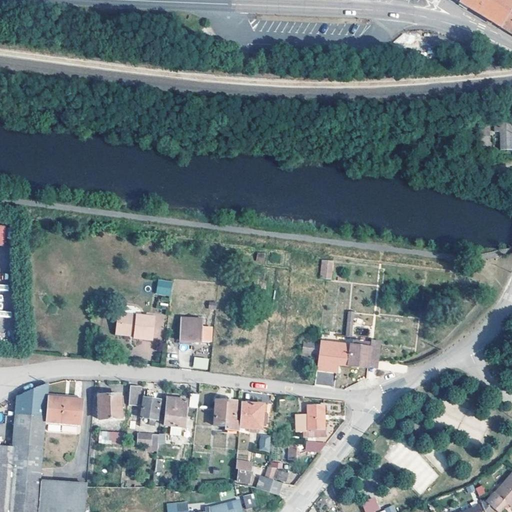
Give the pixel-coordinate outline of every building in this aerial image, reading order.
[(486,18),(499,26),(511,4),(511,0),(457,0),(477,12),(486,18)] [(511,4),(499,26),(511,33),(511,4)] [(492,122),(492,130),(499,130),(499,149),(510,148),(509,122),(492,122)] [(488,150),(487,125),(478,126),(479,151),(488,150)] [(330,261),(321,260),(318,278),(328,280),(330,261)] [(162,291),(164,279),(153,277),(152,290),(162,291)] [(152,318),(118,314),(116,330),(133,333),(133,336),(133,338),(150,340),(152,318)] [(202,318),(179,317),(178,340),(201,341),(202,318)] [(318,341),(318,344),(317,352),(315,369),(335,371),(336,363),(367,366),(369,347),(349,345),(318,341)] [(378,342),(369,341),(369,347),(367,366),(375,367),(378,342)] [(318,344),(304,342),(303,351),(317,352),(318,344)] [(207,369),(208,360),(194,359),(193,367),(207,369)] [(37,511),(42,435),(43,422),(46,398),(47,383),(40,386),(16,396),(13,435),(12,446),(0,444),(0,511),(37,511)] [(139,387),(130,386),(129,405),(137,406),(139,387)] [(152,391),(146,390),(145,398),(142,400),(139,417),(156,420),(159,400),(152,399),(152,391)] [(198,393),(189,392),(188,405),(196,406),(198,393)] [(120,419),(119,394),(98,395),(98,420),(120,419)] [(80,401),(46,398),(43,422),(79,424),(80,401)] [(185,399),(166,398),(164,425),(183,427),(185,399)] [(238,430),(238,427),(240,403),(235,403),(235,400),(215,399),(213,425),(225,425),(225,429),(238,430)] [(240,403),(238,427),(260,428),(262,403),(240,402),(240,403)] [(312,429),(316,429),(316,435),(322,435),(322,404),(306,404),(306,418),(296,419),(296,435),(306,435),(306,429),(312,429)] [(170,435),(182,435),(182,427),(170,427),(170,435)] [(123,444),(122,432),(113,433),(113,444),(123,444)] [(150,435),(137,434),(137,441),(134,441),(134,444),(137,444),(138,445),(150,445),(150,435)] [(259,451),(270,451),(270,435),(259,435),(259,451)] [(325,442),(306,441),(305,451),(317,452),(325,442)] [(295,443),(288,443),(287,459),(295,459),(295,443)] [(439,478),(420,454),(412,460),(415,464),(409,469),(417,479),(411,484),(418,494),(439,478)] [(250,463),(235,461),(234,480),(249,482),(250,463)] [(286,472),(275,469),(273,478),(284,481),(286,472)] [(488,502),(492,511),(495,510),(497,511),(498,511),(507,503),(510,506),(511,503),(511,471),(487,500),(488,502)] [(280,482),(263,478),(260,488),(277,494),(280,482)] [(475,488),(478,496),(485,493),(482,485),(475,488)] [(254,506),(251,494),(242,496),(245,507),(254,506)] [(364,511),(371,511),(379,510),(376,497),(362,501),(364,511)] [(209,506),(210,511),(241,511),(239,499),(222,503),(221,502),(209,506)] [(485,511),(492,511),(488,502),(484,500),(482,503),(485,511)] [(186,511),(185,503),(165,505),(166,511),(186,511)]
